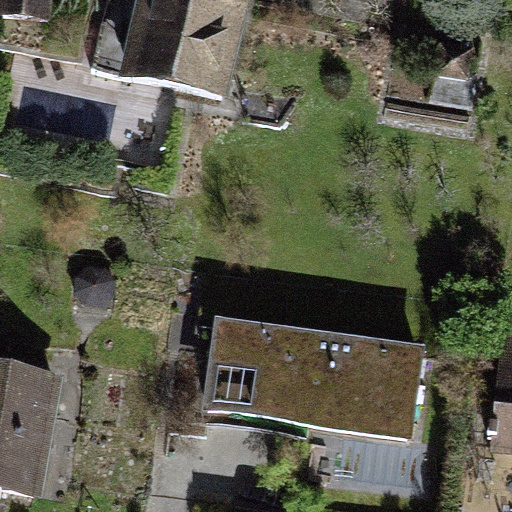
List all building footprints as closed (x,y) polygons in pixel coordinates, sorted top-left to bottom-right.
[(56,0),(1,0),(1,19),(55,25),(56,0)] [(144,0),(125,84),(233,110),(257,0),(144,0)] [(473,52),(439,48),(436,81),(470,84),(473,52)] [(511,316),(505,316),(491,459),(511,461),(511,316)] [(428,354),(217,326),(204,428),(414,448),(428,354)] [(0,372),(0,504),(41,511),(64,384),(0,372)]
